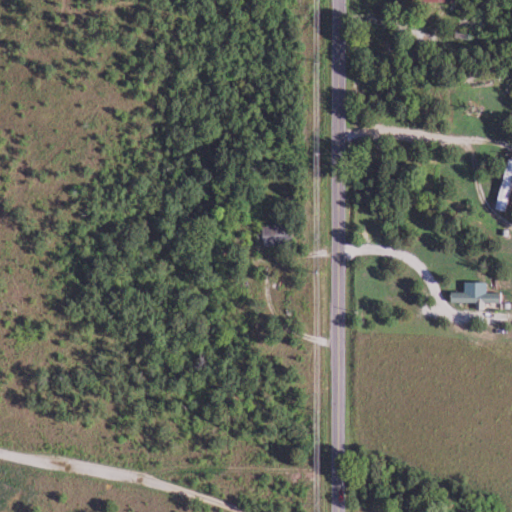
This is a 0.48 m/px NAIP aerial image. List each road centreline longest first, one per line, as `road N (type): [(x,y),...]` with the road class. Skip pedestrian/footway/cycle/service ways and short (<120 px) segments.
road 1 (residential): [(337,511),(345,0)]
road 2 (residential): [(0,445),(156,479),(250,511)]
